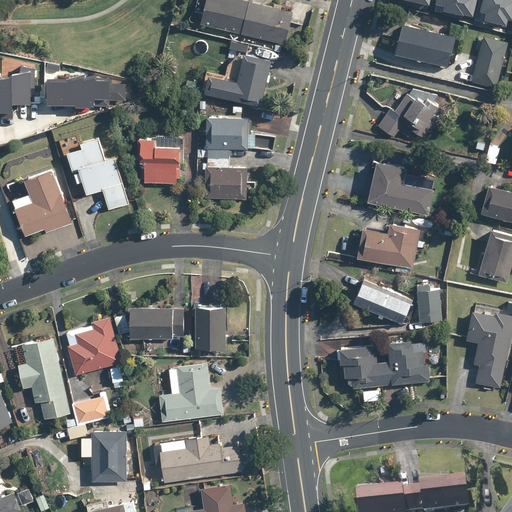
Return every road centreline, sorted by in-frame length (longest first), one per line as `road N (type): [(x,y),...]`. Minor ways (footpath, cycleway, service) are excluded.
road 1 (residential): [(291,256),(174,245),(125,251),(0,297)]
road 2 (secondary): [(351,0),(291,256)]
road 3 (residential): [(295,445),(416,426),(511,434)]
road 4 (secondary): [(291,256),(285,332),(295,445)]
